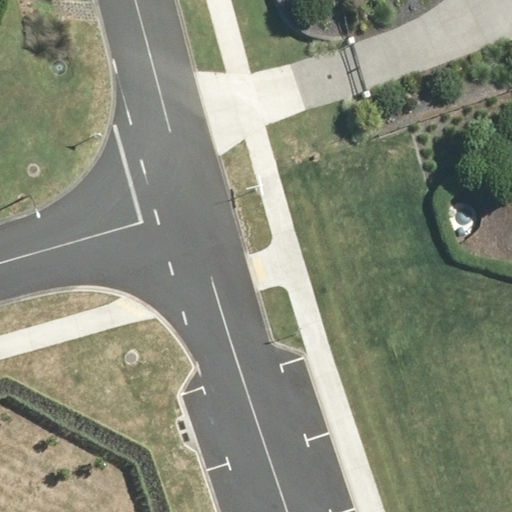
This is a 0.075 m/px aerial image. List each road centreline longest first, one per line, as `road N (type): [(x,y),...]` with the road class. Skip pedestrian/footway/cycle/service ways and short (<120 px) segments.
road 1 (residential): [(182,206),(285,511)]
road 2 (residential): [(119,0),(182,206)]
road 3 (residential): [(182,206),(0,259)]
